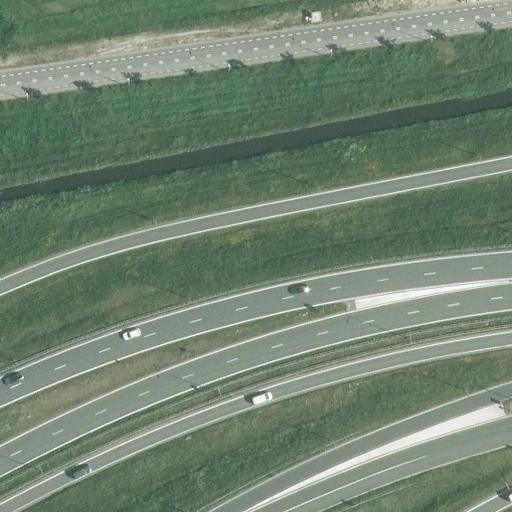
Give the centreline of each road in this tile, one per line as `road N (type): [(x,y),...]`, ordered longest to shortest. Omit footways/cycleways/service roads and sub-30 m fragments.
road 1 (trunk): [(511,288),(360,324),(160,387),(0,461)]
road 2 (trunk): [(3,511),(242,403),(422,353),(511,338)]
road 3 (trunk): [(511,274),(408,279),(270,301),(128,341),(0,393)]
road 4 (trunk): [(511,162),(147,236),(0,288)]
road 5 (tertiary): [(0,87),(511,14)]
road 6 (motorway): [(235,511),(363,440),(511,388)]
road 7 (motorway): [(265,511),(377,466),(511,425)]
